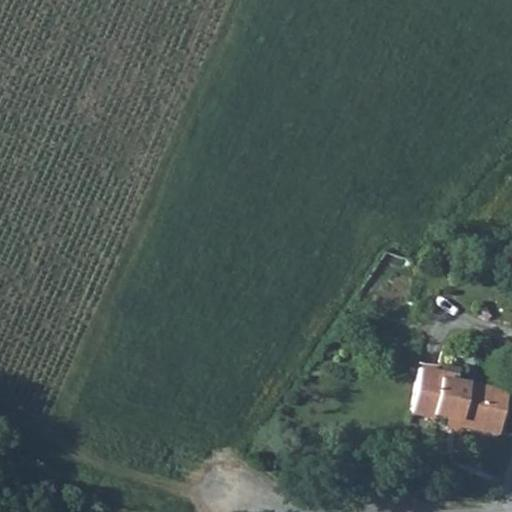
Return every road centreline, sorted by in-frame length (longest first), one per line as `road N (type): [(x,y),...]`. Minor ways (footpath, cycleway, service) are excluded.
road 1 (track): [(55,442),(71,385),(234,0)]
road 2 (track): [(0,416),(156,478),(245,497)]
road 3 (residential): [(245,497),(371,511)]
